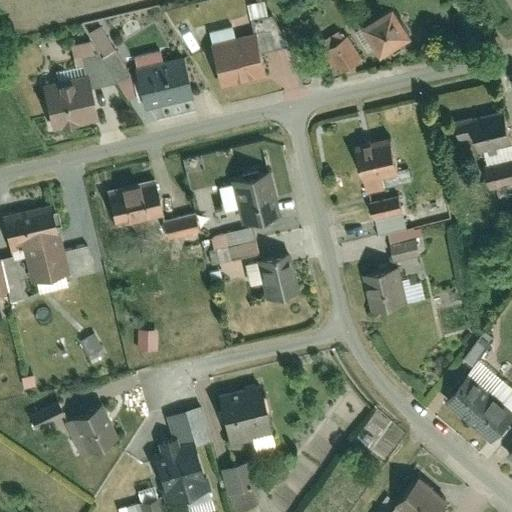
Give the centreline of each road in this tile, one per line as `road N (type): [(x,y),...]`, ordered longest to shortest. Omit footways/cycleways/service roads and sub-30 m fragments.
road 1 (residential): [(293,108),(0,178)]
road 2 (residential): [(344,332),(370,372),(511,501)]
road 3 (residential): [(293,108),(344,332)]
road 4 (residential): [(511,55),(293,108)]
road 5 (residential): [(344,332),(189,367),(163,385)]
